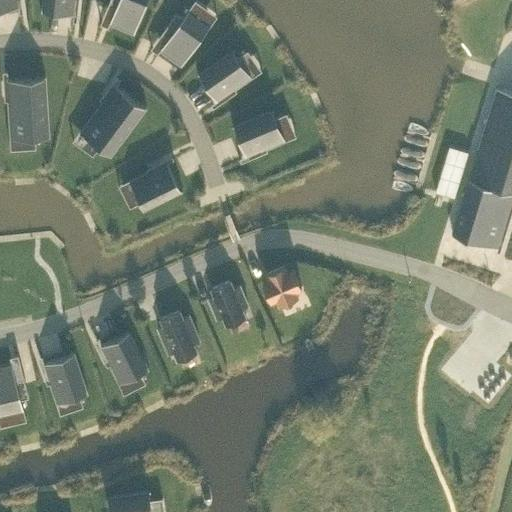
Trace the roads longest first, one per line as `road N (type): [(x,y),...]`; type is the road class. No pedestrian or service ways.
road 1 (residential): [(0,337),(59,322),(267,237),(390,260),(511,310)]
road 2 (residential): [(219,192),(195,128),(152,75),(77,44),(0,42)]
